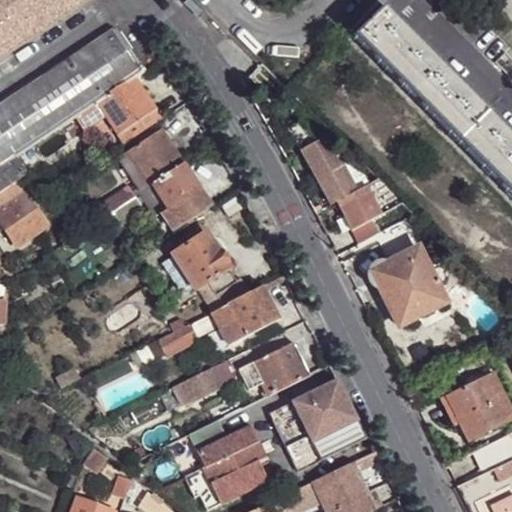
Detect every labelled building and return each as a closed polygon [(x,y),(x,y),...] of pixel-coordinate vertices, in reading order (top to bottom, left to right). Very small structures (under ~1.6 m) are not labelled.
[(0,0),(0,58),(87,0),(0,0)] [(407,88),(437,58),(384,6),(355,35),(407,88)] [(115,26),(0,103),(0,178),(5,186),(16,179),(29,171),(18,154),(91,105),(100,99),(135,75),(144,70),(115,26)] [(460,140),(490,111),(437,58),(407,88),(460,140)] [(162,115),(135,75),(100,99),(110,116),(126,140),(162,115)] [(110,116),(100,99),(91,105),(102,122),(110,116)] [(511,191),(511,132),(490,111),(460,140),(511,191)] [(154,181),(186,160),(164,125),(131,146),(154,181)] [(322,143),(341,164),(346,160),(327,139),(322,143)] [(322,143),(306,156),(336,210),(340,208),(355,236),(403,204),(379,180),(360,194),(345,168),(341,164),(322,143)] [(144,188),(154,181),(131,146),(121,153),(144,188)] [(203,185),(186,160),(154,181),(170,206),(179,200),(203,185)] [(5,186),(0,189),(0,208),(24,191),(16,179),(5,186)] [(170,206),(154,181),(144,188),(161,212),(165,210),(170,206)] [(109,211),(133,195),(126,184),(101,201),(109,211)] [(210,194),(203,185),(179,200),(185,210),(210,194)] [(44,224),(24,191),(0,208),(0,219),(16,243),(44,224)] [(189,216),(214,200),(210,194),(185,210),(172,219),(176,226),(189,216)] [(143,211),(133,195),(109,211),(100,217),(110,233),(143,211)] [(179,200),(170,206),(165,210),(172,219),(185,210),(179,200)] [(218,296),(240,282),(231,269),(233,268),(215,241),(182,264),(197,287),(208,303),(218,296)] [(374,274),(381,291),(400,329),(447,306),(420,251),(388,268),(374,274)] [(374,291),(381,291),(374,274),(388,268),(387,266),(381,263),(373,263),(366,267),(363,274),(363,281),(367,287),(374,291)] [(197,287),(182,264),(170,272),(185,295),(197,287)] [(225,305),(247,293),(240,282),(218,296),(225,305)] [(280,316),(264,284),(247,293),(225,305),(215,310),(231,342),(280,316)] [(0,322),(7,323),(8,297),(0,296),(0,322)] [(199,337),(191,323),(160,339),(167,353),(199,337)] [(270,394),(319,368),(302,337),(248,364),(258,384),(264,381),(270,394)] [(244,368),(236,354),(186,380),(191,388),(197,399),(243,376),(244,368)] [(476,390),(498,379),(496,375),(474,385),(476,390)] [(352,407),(338,378),(269,412),(299,473),(368,438),(356,415),(352,417),(348,409),(352,407)] [(511,428),(511,405),(498,379),(476,390),(455,401),(478,446),(511,428)] [(191,388),(186,380),(174,386),(178,394),(191,388)] [(178,408),(170,389),(158,396),(167,413),(178,408)] [(474,448),(478,446),(455,401),(450,403),(474,448)] [(216,421),(188,436),(205,468),(183,479),(193,499),(198,496),(206,511),(264,481),(247,448),(256,443),(247,426),(225,438),(216,421)] [(104,457),(91,452),(86,469),(99,473),(104,457)] [(362,511),(377,505),(354,459),(314,480),(323,497),(329,509),(330,511),(362,511)] [(126,498),(134,478),(125,474),(117,494),(126,498)] [(143,485),(134,478),(126,498),(137,501),(143,485)] [(323,497),(314,480),(284,496),(293,511),(295,511),(306,506),(323,497)] [(162,511),(173,511),(175,510),(151,490),(144,502),(163,511),(162,511)] [(80,496),(73,511),(115,511),(117,509),(80,496)] [(293,511),(284,496),(253,511),(293,511)] [(323,511),(329,509),(323,497),(306,506),(309,511),(323,511)]
